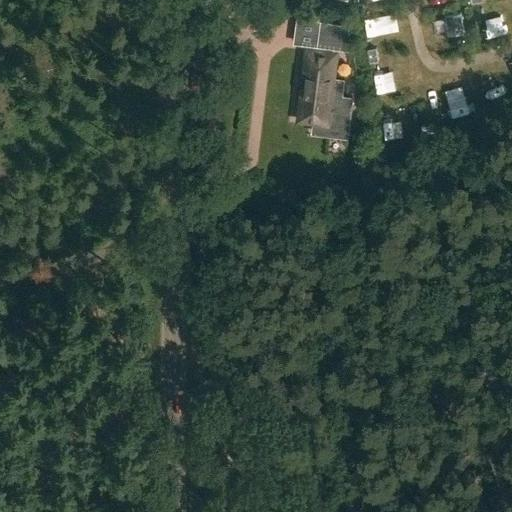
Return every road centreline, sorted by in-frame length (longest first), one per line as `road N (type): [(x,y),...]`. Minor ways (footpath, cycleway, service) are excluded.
road 1 (tertiary): [(171,511),(175,240)]
road 2 (tertiary): [(175,240),(180,114),(197,0)]
road 3 (unclassified): [(0,280),(175,240)]
